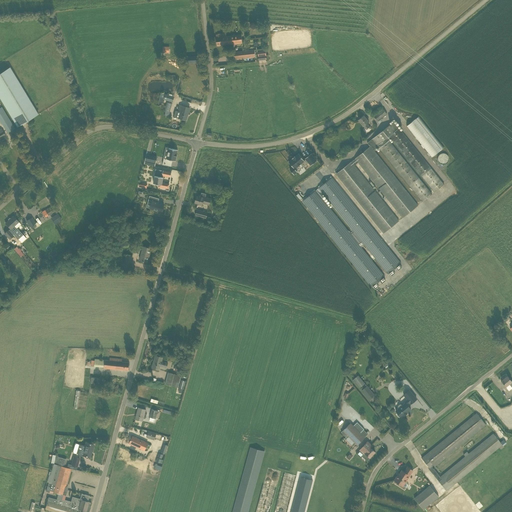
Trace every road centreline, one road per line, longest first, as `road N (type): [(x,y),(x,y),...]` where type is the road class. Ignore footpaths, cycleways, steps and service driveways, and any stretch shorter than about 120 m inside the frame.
road 1 (unclassified): [(93,511),(195,141)]
road 2 (unclassified): [(195,141),(262,143),(321,126),(487,0)]
road 3 (unclassified): [(0,209),(94,126),(195,141)]
road 4 (unclassified): [(361,511),(380,459),(511,351)]
road 5 (unclassified): [(195,141),(210,68),(202,0)]
